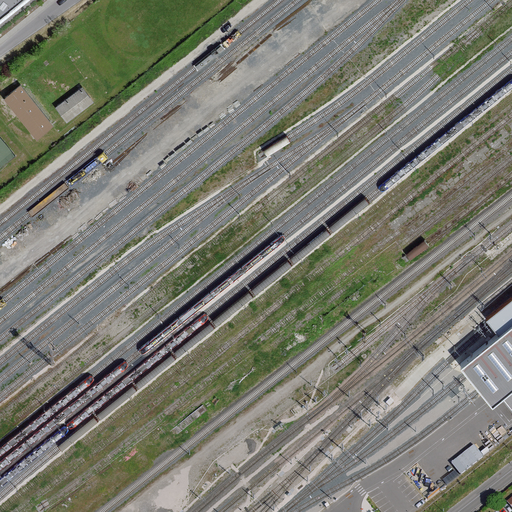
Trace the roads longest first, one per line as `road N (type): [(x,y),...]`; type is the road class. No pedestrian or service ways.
road 1 (track): [(511,211),(126,511)]
road 2 (track): [(0,281),(353,0)]
road 3 (track): [(0,209),(262,0)]
